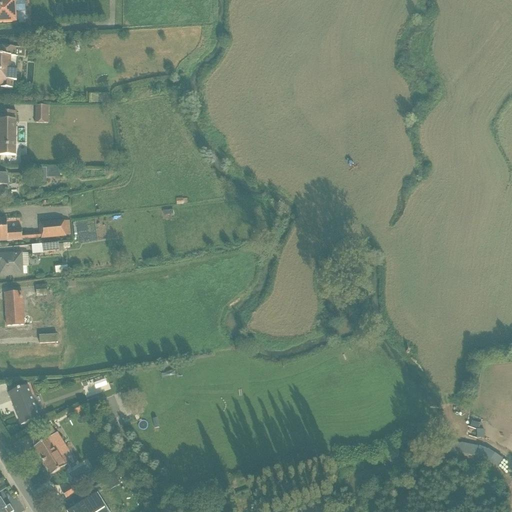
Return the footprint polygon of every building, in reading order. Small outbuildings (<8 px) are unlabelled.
[(0,0),(0,23),(14,23),(13,0),(0,0)] [(0,88),(13,90),(14,71),(8,71),(9,57),(0,56),(0,88)] [(30,105),(29,121),(39,121),(40,106),(30,105)] [(0,156),(14,157),(15,113),(0,112),(0,156)] [(0,242),(21,242),(21,230),(6,230),(6,220),(0,220),(0,242)] [(39,225),(40,242),(65,240),(65,223),(39,225)] [(69,227),(68,241),(77,241),(78,228),(69,227)] [(37,252),(53,251),(53,243),(37,243),(37,252)] [(0,278),(22,277),(20,254),(0,255),(0,278)] [(6,327),(23,326),(21,293),(4,294),(6,327)] [(76,398),(103,392),(99,376),(73,381),(76,398)] [(19,428),(39,420),(26,387),(6,395),(19,428)] [(31,450),(49,477),(68,464),(63,457),(65,455),(57,443),(60,441),(55,434),(31,450)] [(461,447),(460,453),(476,456),(484,458),(498,467),(502,458),(487,450),(479,446),(470,445),(469,449),(461,447)] [(67,482),(54,494),(62,502),(75,491),(67,482)] [(103,501),(98,493),(74,507),(76,511),(99,511),(98,510),(103,507),(100,503),(103,501)] [(5,508),(0,501),(0,511),(11,511),(7,506),(5,508)]
